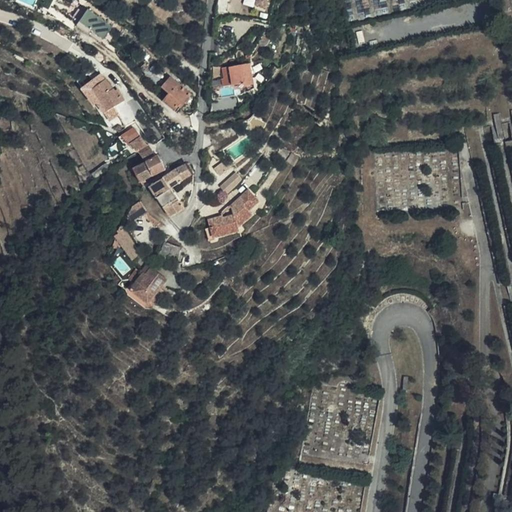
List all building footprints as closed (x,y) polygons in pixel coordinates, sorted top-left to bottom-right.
[(258,0),(257,7),(266,8),(267,0),(258,0)] [(158,16),(162,9),(151,2),(147,9),(158,16)] [(88,7),(77,23),(103,40),(113,24),(88,7)] [(163,85),(157,80),(126,51),(122,54),(160,89),(163,85)] [(256,84),(252,62),(223,67),(225,79),(232,78),(233,86),(245,84),(246,86),(256,84)] [(162,75),(157,80),(163,85),(167,80),(162,75)] [(92,104),(116,88),(110,77),(85,93),(92,104)] [(184,108),(193,97),(173,79),(164,88),(172,96),(166,103),(176,112),(181,106),(184,108)] [(123,104),(116,93),(107,99),(114,110),(123,104)] [(146,145),(140,138),(129,144),(137,158),(141,166),(145,164),(155,159),(148,143),(146,145)] [(235,156),(226,164),(230,169),(240,161),(235,156)] [(158,157),(155,159),(145,164),(151,177),(165,171),(158,157)] [(186,163),(177,167),(184,179),(194,174),(186,163)] [(141,166),(134,169),(140,182),(151,177),(145,164),(141,166)] [(230,169),(226,164),(216,172),(220,177),(230,169)] [(177,167),(166,175),(174,187),(184,179),(177,167)] [(88,184),(93,189),(109,176),(104,170),(88,184)] [(166,175),(152,185),(159,197),(174,187),(166,175)] [(221,187),(227,196),(243,182),(239,177),(235,179),(234,177),(221,187)] [(185,206),(174,187),(159,197),(171,216),(185,206)] [(208,226),(210,233),(213,242),(237,237),(236,233),(250,220),(246,215),(256,207),(247,196),(228,212),(231,221),(221,224),(220,222),(208,226)] [(128,210),(133,219),(148,210),(142,201),(128,210)] [(126,227),(117,231),(131,259),(140,255),(126,227)] [(213,242),(210,233),(203,235),(207,247),(213,246),(213,242)] [(178,249),(164,243),(157,257),(163,260),(164,257),(172,260),(178,249)] [(165,283),(149,270),(147,274),(144,277),(141,275),(128,291),(146,305),(165,283)] [(412,389),(413,376),(405,375),(404,388),(412,389)]
